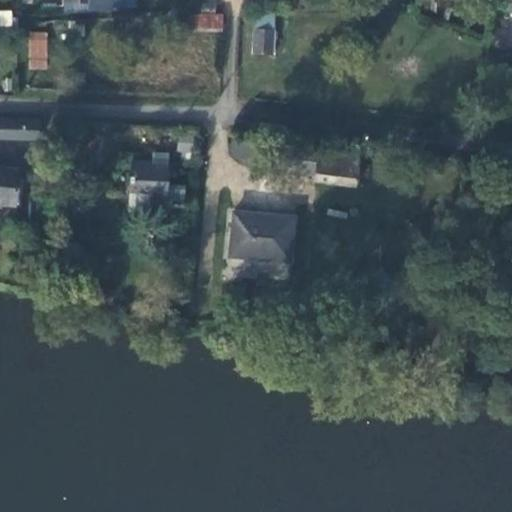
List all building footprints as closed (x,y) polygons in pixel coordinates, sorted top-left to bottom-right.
[(63,0),(63,14),(89,12),(90,9),(110,9),(110,6),(136,6),(136,0),(63,0)] [(214,0),(201,0),(202,11),(214,11),(214,0)] [(189,14),(189,27),(221,28),(222,15),(189,14)] [(272,55),(274,16),(254,15),(252,54),(272,55)] [(28,68),(47,69),(48,32),(29,32),(28,68)] [(40,121),(0,119),(0,137),(38,139),(40,121)] [(317,159),(314,179),(354,186),(359,152),(289,141),(287,155),(317,159)] [(150,192),(149,198),(166,199),(166,195),(172,196),(171,200),(180,200),(181,185),(166,184),(167,168),(152,167),(152,162),(131,160),(130,175),(129,175),(128,191),(129,191),(150,192)] [(17,169),(0,167),(0,204),(13,206),(13,205),(20,205),(23,178),(17,177),(17,169)] [(148,211),(149,198),(150,192),(129,191),(128,210),(148,211)] [(230,255),(287,261),(291,220),(234,214),(230,255)]
